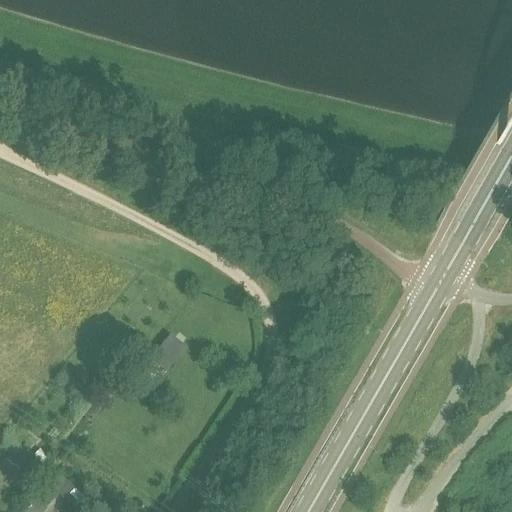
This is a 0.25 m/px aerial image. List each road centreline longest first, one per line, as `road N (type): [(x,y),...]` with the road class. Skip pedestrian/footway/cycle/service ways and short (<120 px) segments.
road 1 (unclassified): [(437,283),(402,269),(334,220),(0,112)]
road 2 (tertiary): [(307,511),(437,283)]
road 3 (tertiary): [(437,283),(511,157)]
